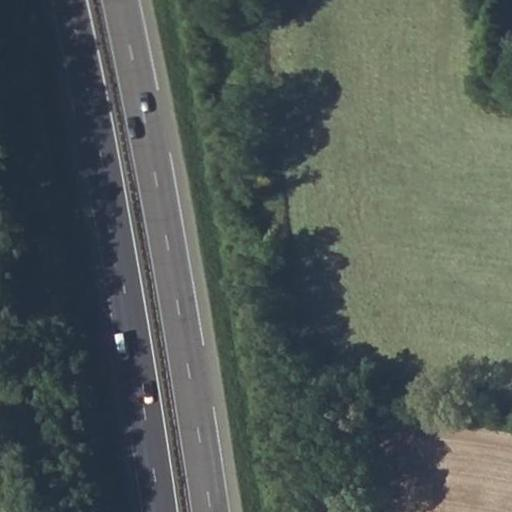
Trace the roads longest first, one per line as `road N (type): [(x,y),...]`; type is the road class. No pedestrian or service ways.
road 1 (trunk): [(68,0),(159,511)]
road 2 (trunk): [(208,511),(118,0)]
